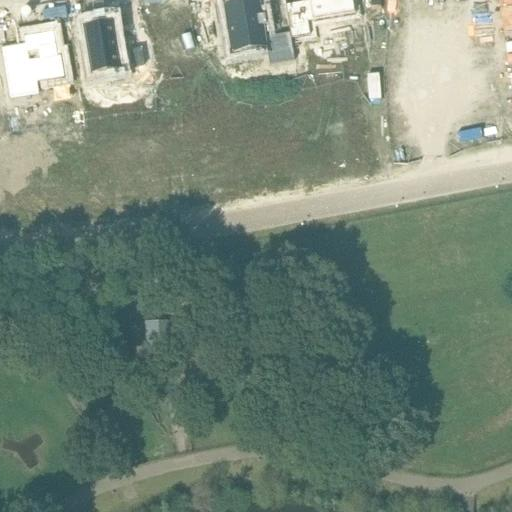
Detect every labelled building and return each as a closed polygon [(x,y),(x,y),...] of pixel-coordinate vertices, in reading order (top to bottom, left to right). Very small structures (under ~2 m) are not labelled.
[(260,0),(238,0),(224,2),(233,54),(267,49),(270,64),(295,60),(291,38),(290,33),(266,37),(260,0)] [(308,0),(308,1),(285,5),(290,33),(291,38),(309,35),(307,23),(356,14),(353,0),(308,0)] [(157,28),(144,30),(153,85),(175,81),(172,64),(189,61),(187,47),(205,44),(199,11),(156,18),(157,28)] [(113,21),(84,26),(93,75),(145,67),(142,48),(118,52),(116,40),(113,21)] [(25,50),(2,54),(10,100),(42,95),(39,83),(65,78),(61,55),(58,56),(54,31),(23,36),(24,44),(25,50)] [(254,92),(230,97),(238,144),(261,140),(254,92)] [(282,134),(267,137),(271,159),(286,156),(288,168),(307,165),(346,157),(347,157),(342,133),(360,130),(358,120),(360,119),(358,107),(303,117),(301,110),(278,114),(282,134)] [(91,177),(83,130),(60,134),(67,181),(91,177)] [(0,207),(21,207),(21,209),(33,208),(33,206),(41,206),(39,178),(20,179),(19,163),(0,163),(0,207)]
